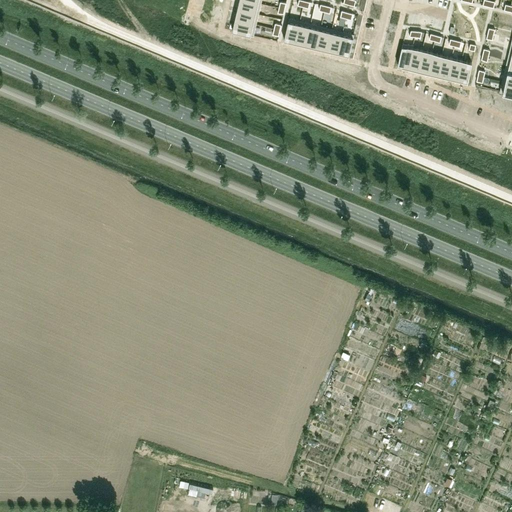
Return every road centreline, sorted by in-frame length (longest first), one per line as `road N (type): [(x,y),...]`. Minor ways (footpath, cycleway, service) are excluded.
road 1 (residential): [(0,88),(511,304)]
road 2 (primary): [(0,63),(511,279)]
road 3 (primary): [(511,252),(0,37)]
road 4 (residential): [(389,0),(374,77),(511,138)]
